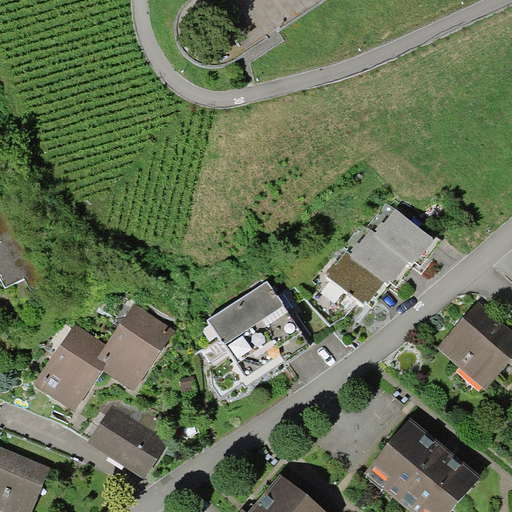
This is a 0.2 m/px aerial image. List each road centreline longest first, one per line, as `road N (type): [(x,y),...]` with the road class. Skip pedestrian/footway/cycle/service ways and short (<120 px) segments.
road 1 (residential): [(502,0),(337,72),(216,97),(171,76),(154,54),(140,0)]
road 2 (residential): [(476,269),(138,511)]
